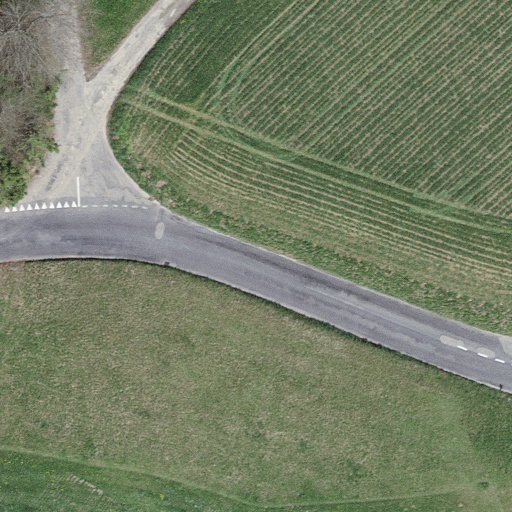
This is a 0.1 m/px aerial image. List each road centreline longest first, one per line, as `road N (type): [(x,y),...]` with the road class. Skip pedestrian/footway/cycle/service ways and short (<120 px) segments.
road 1 (unclassified): [(0,252),(82,243),(172,257),(511,380)]
road 2 (track): [(58,0),(82,243)]
